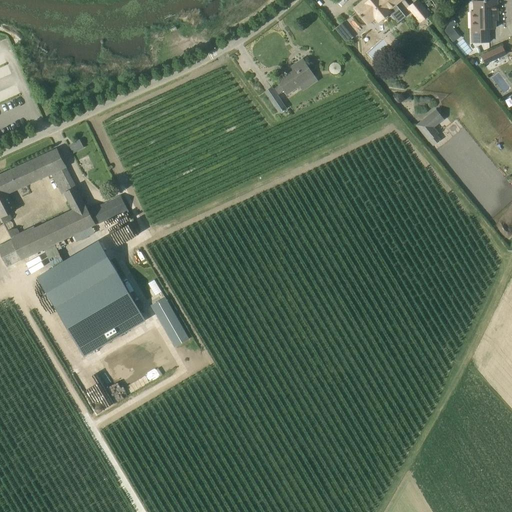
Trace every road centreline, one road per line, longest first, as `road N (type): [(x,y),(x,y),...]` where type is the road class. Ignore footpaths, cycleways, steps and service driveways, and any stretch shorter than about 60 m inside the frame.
road 1 (track): [(511,252),(459,368),(375,511)]
road 2 (track): [(141,511),(9,287)]
road 3 (unclassified): [(0,153),(210,56)]
